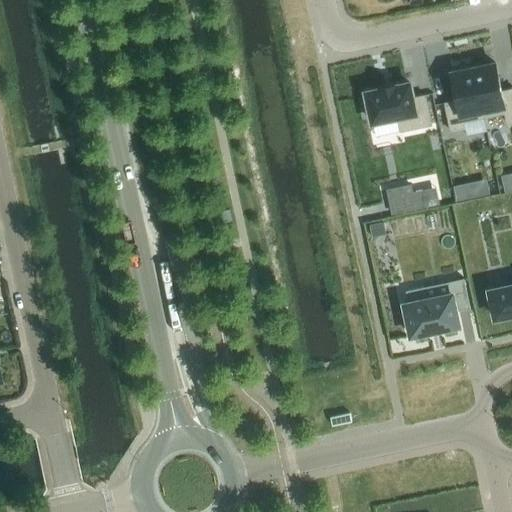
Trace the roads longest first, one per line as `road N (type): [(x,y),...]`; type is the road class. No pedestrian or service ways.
road 1 (tertiary): [(83,0),(178,438)]
road 2 (residential): [(483,420),(233,476)]
road 3 (residential): [(44,412),(0,178)]
road 4 (residential): [(511,7),(332,45)]
